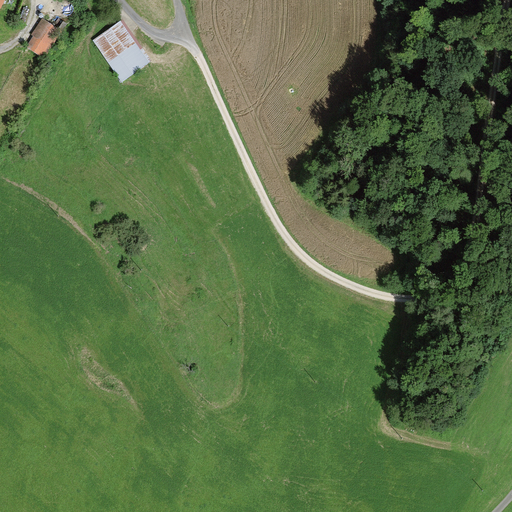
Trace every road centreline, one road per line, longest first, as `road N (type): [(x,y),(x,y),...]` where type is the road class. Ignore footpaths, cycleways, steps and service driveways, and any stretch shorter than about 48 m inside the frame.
road 1 (track): [(511,277),(445,298),(391,299),(344,286),(303,260),(266,209),(180,29)]
road 2 (track): [(445,298),(466,265),(509,0)]
